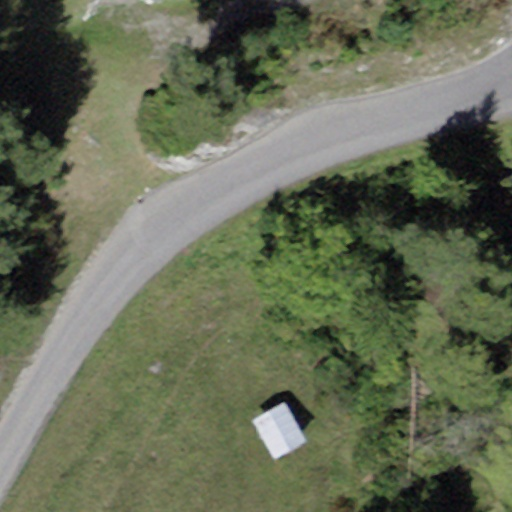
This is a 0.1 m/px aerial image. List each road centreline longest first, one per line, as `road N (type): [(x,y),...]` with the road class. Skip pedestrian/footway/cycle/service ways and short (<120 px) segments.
road 1 (residential): [(511,80),(321,142),(195,206),(110,286),(66,344),(0,460)]
road 2 (track): [(273,0),(129,29)]
